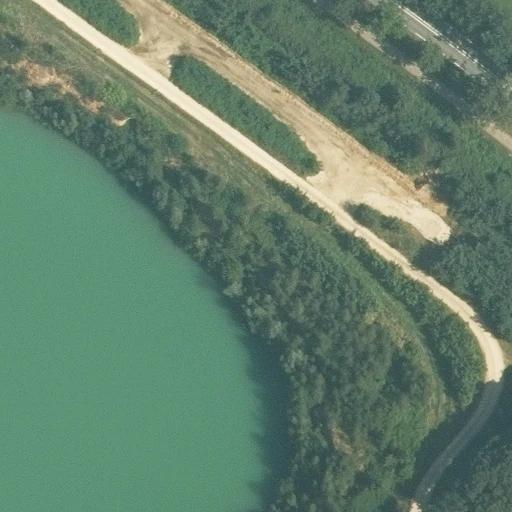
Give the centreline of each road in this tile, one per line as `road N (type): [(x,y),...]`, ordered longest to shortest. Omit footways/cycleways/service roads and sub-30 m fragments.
road 1 (track): [(40,0),(473,318),(497,350),(494,406),(418,511)]
road 2 (secondary): [(511,93),(387,0)]
